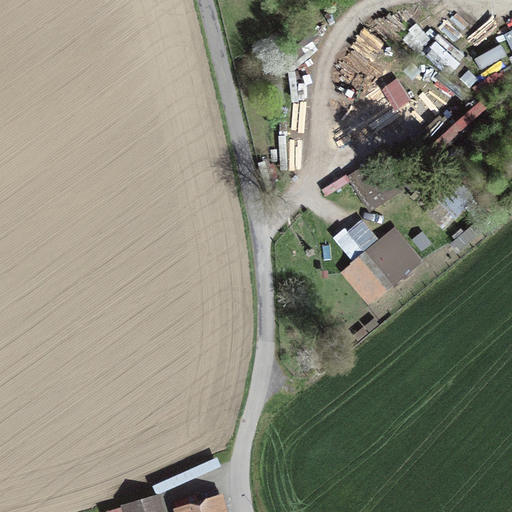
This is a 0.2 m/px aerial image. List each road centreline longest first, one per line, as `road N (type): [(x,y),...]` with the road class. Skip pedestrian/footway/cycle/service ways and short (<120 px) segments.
road 1 (unclassified): [(205,0),(256,213),(266,293),(262,368),(240,470),(245,511)]
road 2 (track): [(256,213),(291,200),(312,162),(325,85),(348,18),(387,0)]
